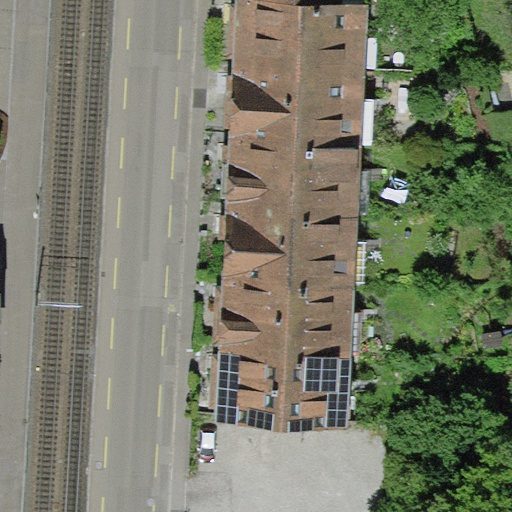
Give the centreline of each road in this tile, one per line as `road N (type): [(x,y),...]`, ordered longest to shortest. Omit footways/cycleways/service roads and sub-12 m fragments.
road 1 (tertiary): [(123,511),(152,0)]
road 2 (residential): [(0,476),(30,0)]
